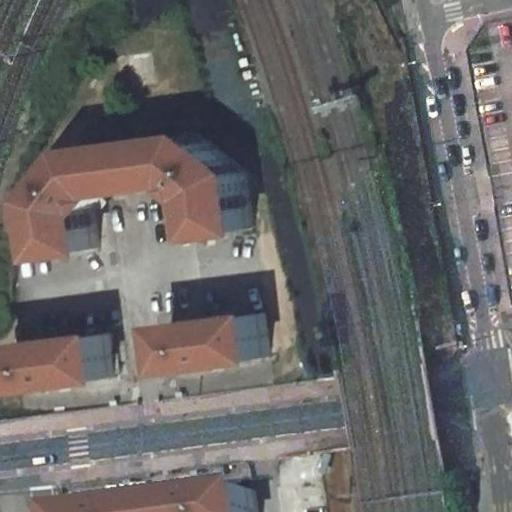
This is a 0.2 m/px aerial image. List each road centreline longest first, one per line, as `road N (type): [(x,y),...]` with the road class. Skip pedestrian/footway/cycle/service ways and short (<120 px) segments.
road 1 (tertiary): [(0,455),(490,390)]
road 2 (tertiary): [(426,20),(490,390)]
road 3 (residential): [(490,390),(503,511)]
